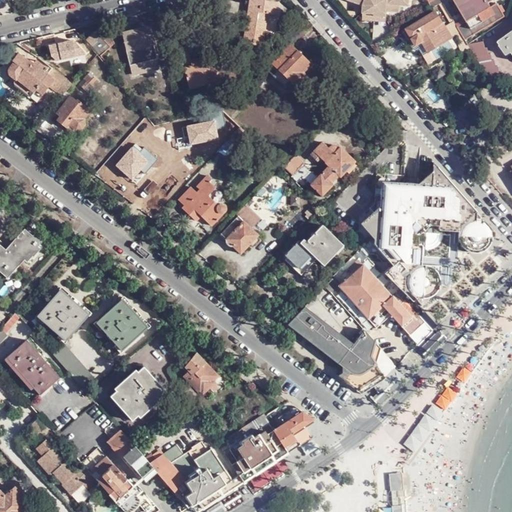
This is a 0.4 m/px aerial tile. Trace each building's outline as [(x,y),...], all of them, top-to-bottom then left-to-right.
[(262,45),(266,20),(258,19),(259,12),(268,13),(276,15),(279,2),(264,0),(249,0),(244,43),(262,45)] [(346,0),(362,4),(361,12),(372,14),(372,16),(384,17),(385,12),(397,12),(398,6),(408,7),(408,0),(346,0)] [(427,0),(430,3),(433,9),(440,4),(437,0),(427,0)] [(467,40),(506,16),(497,1),(495,2),(494,0),(454,0),(468,22),(459,27),(467,40)] [(258,19),(266,20),(268,13),(259,12),(258,19)] [(437,13),(408,30),(414,41),(418,47),(424,44),(430,53),(454,39),(437,13)] [(414,41),(408,30),(404,33),(411,43),(414,41)] [(106,31),(92,44),(102,56),(117,43),(106,31)] [(511,32),(511,33),(499,43),(506,55),(507,54),(507,55),(511,53),(511,55),(511,32)] [(470,44),(490,81),(503,78),(502,72),(499,72),(498,66),(496,66),(495,60),(493,60),(492,53),(490,53),(489,47),(486,47),(485,41),(470,44)] [(291,45),(272,63),(293,83),(303,72),(311,64),(291,45)] [(188,47),(179,49),(189,89),(208,84),(208,82),(226,77),(219,54),(197,60),(197,58),(191,60),(188,47)] [(46,75),(18,53),(12,61),(14,62),(8,70),(7,70),(7,71),(7,72),(7,73),(7,74),(7,75),(8,75),(8,76),(9,76),(14,81),(16,80),(34,94),(36,90),(43,95),(50,86),(55,80),(47,74),(46,75)] [(159,53),(147,56),(149,71),(143,73),(144,78),(141,79),(144,94),(157,91),(157,93),(167,91),(159,53)] [(96,67),(86,80),(88,82),(83,88),(90,95),(85,102),(91,106),(102,94),(93,85),(106,70),(97,63),(95,66),(96,67)] [(55,91),(66,79),(52,68),(47,74),(55,80),(50,86),(55,91)] [(303,72),(293,83),(294,84),(296,85),(300,86),(305,83),(306,79),(306,76),(303,72)] [(55,91),(62,96),(72,84),(66,79),(55,91)] [(16,80),(14,81),(14,83),(13,85),(14,86),(30,98),(34,94),(16,80)] [(240,95),(234,101),(238,105),(244,99),(240,95)] [(71,97),(57,113),(61,117),(57,121),(65,128),(69,124),(76,130),(83,129),(85,126),(85,120),(92,112),(79,101),(78,103),(71,97)] [(446,117),(442,121),(446,127),(451,123),(446,117)] [(241,128),(229,140),(233,144),(250,144),(254,140),(241,128)] [(167,178),(169,176),(180,161),(182,158),(162,143),(150,158),(162,168),(159,172),(167,178)] [(329,167),(339,176),(340,178),(355,162),(340,147),(340,148),(334,154),(328,147),(323,143),(314,152),(329,167)] [(286,167),(294,175),(304,164),(296,155),(286,167)] [(180,161),(169,176),(175,181),(187,166),(180,161)] [(437,165),(433,161),(419,174),(418,182),(423,183),(424,176),(431,174),(431,170),(437,165)] [(386,276),(413,302),(426,289),(439,290),(441,267),(421,264),(413,264),(415,238),(416,234),(414,232),(427,221),(429,224),(434,224),(459,226),(459,232),(457,251),(481,254),(482,242),(484,242),(490,237),(485,232),(488,229),(487,227),(484,222),(480,219),(476,219),(472,218),(472,216),(468,211),(472,205),(455,186),(451,189),(445,182),(445,175),(437,165),(431,170),(431,174),(424,176),(423,183),(418,182),(399,181),(380,180),(377,209),(373,209),(369,213),(369,222),(366,222),(360,227),(364,231),(369,231),(367,235),(371,238),(375,239),(374,247),(388,263),(390,266),(388,268),(392,271),(386,276)] [(329,167),(326,169),(321,175),(315,170),(306,180),(304,178),(300,182),(307,189),(311,186),(322,196),(332,186),(331,185),(339,176),(329,167)] [(380,263),(388,263),(374,247),(375,239),(371,238),(367,235),(369,231),(364,231),(360,227),(366,222),(369,222),(369,213),(373,209),(377,209),(380,180),(399,181),(399,174),(374,172),(372,200),(356,216),(355,229),(366,241),(365,248),(380,263)] [(194,184),(179,201),(185,206),(182,209),(196,221),(201,216),(212,225),(225,210),(226,208),(226,205),(223,203),(220,204),(219,205),(208,196),(215,187),(209,181),(211,179),(207,175),(197,187),(194,184)] [(455,186),(445,175),(445,182),(451,189),(455,186)] [(476,219),(477,212),(472,205),(468,211),(472,216),(472,218),(476,219)] [(237,215),(250,228),(259,219),(245,206),(237,215)] [(220,233),(227,240),(244,222),(237,215),(220,233)] [(244,222),(227,240),(241,253),(258,235),(250,228),(244,222)] [(313,256),(317,260),(322,265),(342,244),(323,225),(306,242),(303,239),(300,242),(299,242),(294,247),(285,256),(300,270),(313,256)] [(0,265),(5,269),(7,266),(11,269),(17,263),(19,264),(19,265),(26,258),(31,253),(32,253),(39,245),(35,242),(38,239),(34,236),(30,233),(28,234),(23,230),(17,238),(19,240),(7,254),(0,247),(0,265)] [(36,233),(34,236),(38,239),(35,242),(39,245),(32,253),(34,255),(35,256),(47,242),(36,233)] [(413,264),(421,264),(423,239),(415,238),(413,264)] [(280,252),(284,256),(285,256),(294,247),(290,243),(280,252)] [(342,244),(322,265),(324,267),(344,246),(342,244)] [(370,260),(360,249),(355,254),(366,264),(370,260)] [(285,256),(284,256),(282,259),(301,276),(317,260),(313,256),(300,270),(285,256)] [(346,271),(352,276),(361,267),(356,262),(346,271)] [(0,271),(7,278),(19,264),(17,263),(11,269),(7,266),(5,269),(0,265),(0,271)] [(352,276),(342,284),(339,289),(340,290),(376,328),(378,327),(386,319),(377,309),(381,306),(384,310),(396,301),(392,297),(390,294),(362,267),(361,267),(352,276)] [(336,273),(324,286),(325,287),(331,293),(335,290),(337,293),(340,290),(339,289),(342,284),(337,279),(339,277),(336,273)] [(60,290),(38,317),(66,341),(90,315),(60,290)] [(123,300),(98,322),(123,351),(149,328),(123,300)] [(342,373),(337,377),(357,392),(381,375),(375,365),(370,359),(380,348),(364,330),(352,342),(349,346),(309,317),(312,313),(305,306),(302,309),(287,325),(297,333),(298,331),(343,365),(342,373)] [(17,313),(3,330),(7,332),(21,316),(17,313)] [(312,313),(309,317),(349,346),(352,342),(312,313)] [(386,319),(378,327),(382,331),(390,323),(386,319)] [(28,341),(8,358),(34,387),(42,396),(61,379),(28,341)] [(66,344),(54,354),(84,388),(95,378),(66,344)] [(370,359),(375,365),(380,348),(370,359)] [(34,387),(8,358),(6,360),(32,389),(34,387)] [(193,376),(187,381),(199,394),(201,393),(203,395),(211,388),(209,386),(218,377),(202,359),(189,371),(193,376)] [(143,367),(111,396),(132,420),(140,414),(138,413),(157,396),(159,398),(166,391),(143,367)] [(183,376),(187,381),(193,376),(189,371),(183,376)] [(362,395),(385,379),(381,375),(357,392),(362,395)] [(182,389),(189,401),(190,402),(197,396),(187,384),(182,389)] [(274,431),(288,453),(297,446),(299,445),(291,435),(313,420),(312,419),(311,417),(296,406),(281,416),(286,422),(274,431)] [(50,427),(41,416),(28,428),(35,436),(40,432),(42,434),(50,427)] [(288,454),(288,453),(274,431),(270,424),(251,436),(252,437),(231,450),(241,467),(245,473),(240,476),(244,482),(288,454)] [(145,459),(129,440),(120,431),(107,442),(143,483),(157,472),(145,459)] [(89,471),(81,462),(74,468),(46,437),(35,447),(41,454),(36,459),(49,474),(52,471),(56,475),(58,474),(63,480),(61,482),(60,483),(70,494),(85,480),(82,477),(89,471)] [(151,456),(145,459),(157,472),(176,495),(191,511),(195,511),(191,506),(231,480),(211,448),(207,450),(206,448),(202,450),(198,443),(191,448),(192,449),(183,455),(176,446),(154,460),(151,456)] [(101,476),(97,479),(97,480),(116,502),(133,487),(133,486),(114,464),(108,457),(94,469),(101,476)] [(241,467),(235,470),(240,476),(245,473),(241,467)] [(97,479),(89,471),(82,477),(85,480),(90,486),(97,479)] [(403,475),(390,476),(391,493),(405,492),(403,475)] [(195,511),(197,511),(236,487),(231,480),(191,506),(195,511)] [(116,502),(122,509),(126,511),(127,511),(130,511),(133,511),(137,508),(139,504),(139,499),(136,496),(142,491),(136,483),(133,486),(133,487),(116,502)] [(0,511),(21,511),(22,511),(28,506),(20,497),(22,495),(16,487),(5,496),(0,490),(0,511)]
